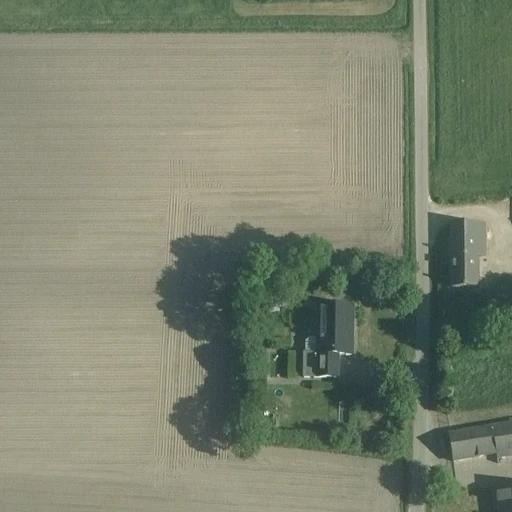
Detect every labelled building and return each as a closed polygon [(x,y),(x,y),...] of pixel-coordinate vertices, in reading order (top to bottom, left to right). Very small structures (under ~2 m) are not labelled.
[(452,290),(477,290),(477,259),(485,259),(484,226),(452,226),(452,290)] [(511,310),(511,288),(490,292),(493,314),(511,310)] [(353,310),(351,310),(319,309),(318,341),(310,341),(308,343),(308,357),(307,357),(306,380),(337,381),(337,357),(352,358),(353,310)] [(269,381),(252,381),(252,393),(269,393),(269,381)] [(511,426),(450,437),(455,464),(500,457),(501,461),(511,459),(511,426)] [(511,511),(511,490),(498,492),(493,493),(495,511),(511,511)]
